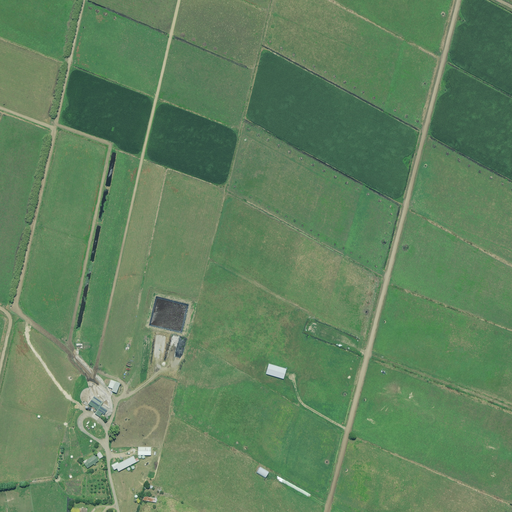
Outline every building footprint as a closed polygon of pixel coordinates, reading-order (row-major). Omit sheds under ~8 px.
[(320,326),(315,324),(314,324),(313,324),(312,325),(311,325),(311,326),(310,327),(310,328),(310,329),(310,330),(311,330),(311,331),(317,334),(320,326)] [(327,329),(321,327),(318,334),(324,337),(327,329)] [(335,332),(328,330),(325,337),(332,340),(335,332)] [(344,335),(336,332),(333,340),(341,343),(344,335)] [(287,369),(269,364),(266,374),(284,379),(287,369)] [(120,384),(111,380),(109,387),(113,389),(112,391),(117,393),(120,384)] [(101,406),(103,403),(94,397),(89,404),(98,410),(95,414),(102,418),(107,411),(101,406)] [(151,456),(151,448),(139,447),(138,456),(151,456)] [(88,468),(94,464),(95,466),(97,464),(96,463),(99,461),(95,455),(84,463),(88,468)] [(138,458),(135,459),(134,456),(119,464),(118,462),(112,465),(114,470),(118,469),(119,471),(137,462),(140,461),(138,458)] [(269,472),(261,467),(257,473),(266,478),(269,472)]
